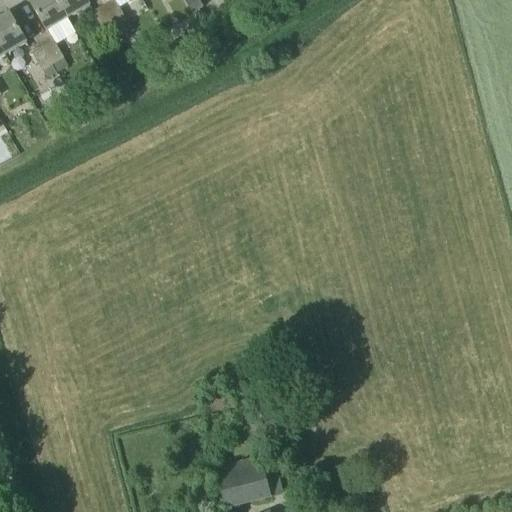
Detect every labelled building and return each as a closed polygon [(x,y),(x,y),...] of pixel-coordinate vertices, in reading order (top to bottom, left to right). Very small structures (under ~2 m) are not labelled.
[(36,0),(30,4),(48,33),(69,21),(56,0),(36,0)] [(56,0),(69,21),(90,9),(85,0),(56,0)] [(183,0),(192,15),(192,14),(198,11),(203,8),(198,0),(183,0)] [(127,23),(115,1),(103,7),(116,29),(127,23)] [(105,35),(116,29),(103,7),(92,13),(105,35)] [(205,21),(198,11),(192,14),(198,25),(205,21)] [(0,47),(6,57),(27,45),(10,16),(0,21),(0,47)] [(133,33),(127,23),(120,27),(126,37),(133,33)] [(40,44),(53,67),(64,60),(51,38),(40,44)] [(29,50),(43,73),(53,67),(40,44),(29,50)] [(47,80),(58,74),(53,67),(43,73),(47,80)] [(0,164),(13,158),(0,131),(0,164)] [(209,405),(210,414),(235,408),(233,400),(209,405)] [(216,469),(226,510),(273,498),(263,458),(216,469)]
